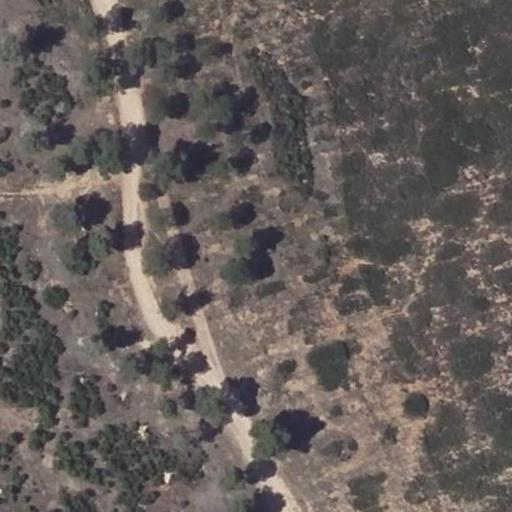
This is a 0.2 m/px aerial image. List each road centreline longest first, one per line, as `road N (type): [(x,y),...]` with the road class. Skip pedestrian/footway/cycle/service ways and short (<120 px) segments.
road 1 (track): [(300,511),(169,333),(128,241),(137,74),(102,0)]
road 2 (track): [(137,74),(243,436)]
road 3 (track): [(0,185),(131,175)]
